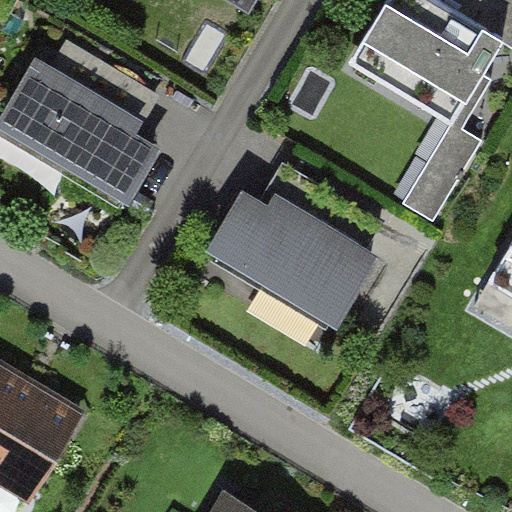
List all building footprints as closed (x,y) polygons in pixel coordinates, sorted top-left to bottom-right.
[(511,0),(387,0),(351,60),(454,121),(503,40),(511,45),(511,0)] [(39,63),(5,120),(128,194),(155,150),(129,134),(154,92),(70,41),(52,71),(39,63)] [(381,222),(295,171),(271,211),(245,196),(215,245),(337,318),(374,257),(364,251),(381,222)] [(511,243),(492,278),(511,289),(511,243)] [(75,419),(0,374),(0,467),(34,487),(75,419)] [(255,511),(229,496),(218,511),(255,511)]
